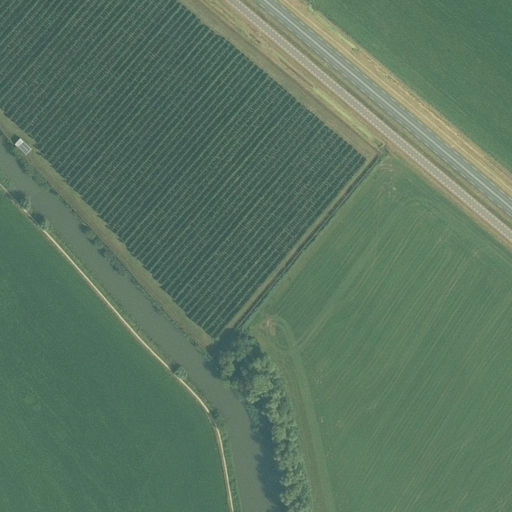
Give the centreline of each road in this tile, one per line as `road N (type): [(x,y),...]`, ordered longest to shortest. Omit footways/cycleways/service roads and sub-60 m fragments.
road 1 (unclassified): [(511,237),(231,0)]
road 2 (primary): [(511,209),(263,0)]
